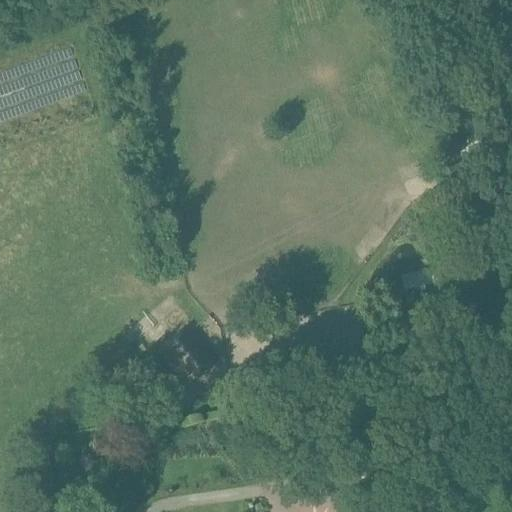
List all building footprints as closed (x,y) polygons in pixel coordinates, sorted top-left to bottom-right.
[(469,271),(497,260),(464,168),(436,178),(469,271)] [(403,350),(450,340),(439,285),(392,294),(403,350)] [(157,352),(186,388),(218,362),(189,327),(157,352)] [(376,411),(395,409),(393,392),(374,394),(376,411)] [(327,464),(349,460),(338,401),(315,406),(327,464)] [(385,445),(403,441),(398,425),(380,430),(385,445)]
